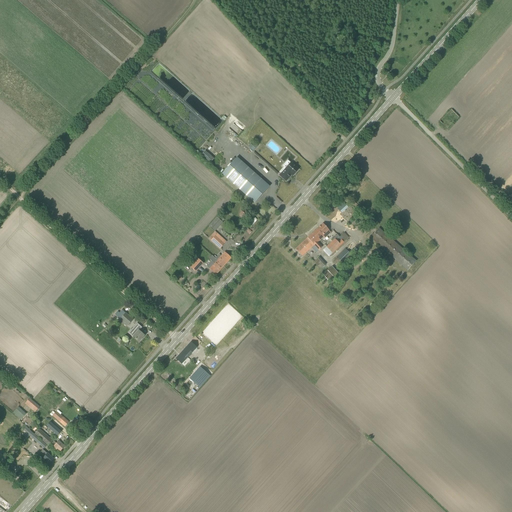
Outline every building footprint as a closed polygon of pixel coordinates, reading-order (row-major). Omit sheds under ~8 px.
[(459,117),(455,113),(451,110),(440,121),(447,129),(459,117)] [(210,163),(215,158),(206,150),(201,155),(210,163)] [(222,174),(255,203),(269,186),(237,157),(222,174)] [(286,181),(293,172),(295,174),(298,169),(291,162),(285,169),(280,175),(286,181)] [(337,208),(339,210),(342,213),(348,207),(344,202),(337,208)] [(217,217),(209,226),(215,231),(224,221),(218,215),(217,217)] [(322,235),(328,230),(323,224),(295,249),(302,256),(314,245),(319,250),(322,247),(317,242),(324,236),(322,235)] [(378,228),(370,238),(408,271),(416,261),(378,228)] [(332,239),(334,241),(323,250),(329,256),(349,238),(344,233),(339,237),(337,235),(332,239)] [(226,242),(217,234),(211,240),(220,248),(226,242)] [(352,255),(345,249),(333,261),(340,267),(352,255)] [(219,254),(215,259),(223,266),(231,258),(225,253),(221,257),(219,254)] [(188,264),(191,267),(194,263),(203,272),(208,267),(199,259),(196,256),(188,264)] [(215,264),(210,269),(216,275),(223,266),(215,259),(213,256),(210,259),(215,264)] [(319,257),(314,262),(321,269),(326,264),(319,257)] [(340,276),(332,267),(323,275),(331,284),(338,278),(341,282),(343,279),(340,276)] [(116,313),(115,314),(120,319),(125,313),(122,310),(119,313),(118,312),(117,311),(117,312),(116,313)] [(133,320),(126,313),(125,313),(120,319),(127,326),(133,320)] [(137,323),(132,329),(136,333),(133,336),(139,342),(144,336),(139,331),(142,328),(137,323)] [(191,342),(176,358),(182,364),(197,348),(191,342)] [(197,386),(208,374),(200,367),(190,379),(197,386)] [(35,413),(39,408),(29,399),(25,404),(35,413)] [(21,420),(26,414),(18,407),(13,413),(21,420)] [(68,422),(60,415),(62,413),(58,410),(52,416),(65,426),(68,422)] [(83,426),(83,425),(87,421),(86,422),(80,417),(72,426),(75,429),(76,427),(79,430),(83,426)] [(45,425),(57,435),(60,431),(61,431),(49,421),(46,425),(45,425)] [(49,446),(53,441),(39,429),(38,430),(35,434),(49,446)] [(34,434),(31,437),(44,449),(47,446),(34,434)] [(58,441),(56,443),(54,441),(51,445),(56,450),(57,449),(60,451),(64,446),(58,441)] [(38,455),(42,459),(45,462),(46,461),(49,463),(53,459),(47,453),(43,450),(41,452),(38,455)]
